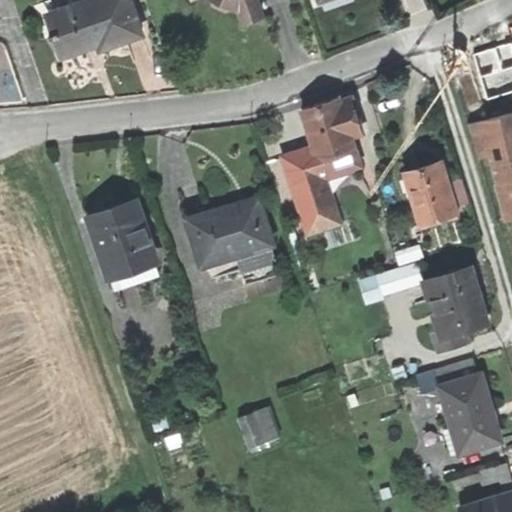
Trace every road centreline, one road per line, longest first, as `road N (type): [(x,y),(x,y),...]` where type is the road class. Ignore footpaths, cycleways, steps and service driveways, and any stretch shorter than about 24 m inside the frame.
road 1 (residential): [(511,3),(249,102),(0,131)]
road 2 (track): [(431,39),(511,328)]
